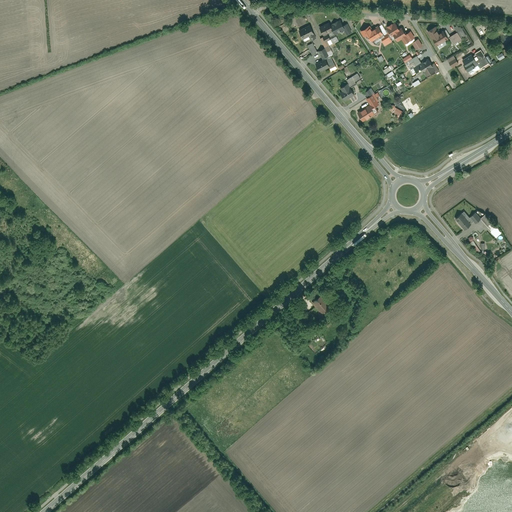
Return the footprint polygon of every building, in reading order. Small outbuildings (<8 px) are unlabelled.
[(348,24),(344,27),(341,22),(332,27),(334,31),(336,36),(346,31),(348,35),(352,33),(348,24)] [(320,28),(325,36),(334,31),(332,27),(330,23),(320,28)] [(398,42),(402,39),(406,45),(415,39),(410,31),(406,34),(402,29),(400,31),(396,23),(387,28),(392,37),(394,36),(398,42)] [(300,31),(304,40),(310,37),(312,42),(315,40),(313,36),(315,35),(311,26),(300,31)] [(457,34),(450,38),(455,46),(463,41),(462,40),(467,37),(461,27),(459,29),(458,26),(454,28),(457,34)] [(367,36),(372,43),(374,41),(376,44),(382,40),(381,37),(384,35),(379,27),(373,31),(371,29),(368,30),(367,29),(361,32),(364,38),(367,36)] [(438,47),(438,46),(440,50),(448,45),(446,42),(449,39),(444,32),(440,35),(435,27),(427,32),(434,42),(435,42),(438,47)] [(381,41),(385,47),(392,42),(388,36),(381,41)] [(337,37),(330,40),(329,38),(325,40),(323,38),(320,39),(324,46),(326,45),(327,47),(339,42),(337,37)] [(419,39),(413,43),(417,50),(424,46),(419,39)] [(319,53),(323,61),(329,58),(325,49),(320,51),(316,43),(310,46),(314,55),(319,53)] [(472,55),(463,61),(467,67),(465,67),(469,73),(475,68),(477,71),(489,64),(481,51),(473,56),(472,55)] [(403,60),(405,63),(406,63),(413,59),(410,55),(403,60)] [(406,63),(410,70),(414,67),(421,63),(417,56),(413,59),(406,63)] [(448,60),(453,69),(459,65),(454,56),(448,60)] [(317,65),(320,72),(330,68),(332,72),(337,69),(332,58),(317,65)] [(425,74),(427,77),(436,72),(428,59),(421,63),(414,67),(420,77),(425,74)] [(383,71),(386,75),(395,69),(392,65),(383,71)] [(357,85),(355,82),(360,78),(358,74),(348,80),(353,87),(357,85)] [(341,89),(343,93),(341,94),(346,101),(355,96),(348,84),(341,89)] [(370,90),(365,93),(368,98),(374,95),(370,90)] [(368,98),(366,100),(370,106),(358,114),(363,122),(379,113),(376,108),(380,105),(374,95),(368,98)] [(396,109),(394,113),(401,117),(403,112),(396,109)] [(464,211),(455,219),(465,230),(474,222),(464,211)] [(481,219),(476,213),(471,217),(476,223),(481,219)] [(487,214),(481,220),(492,231),(498,225),(487,214)] [(311,302),(322,314),(331,306),(321,294),(311,302)]
